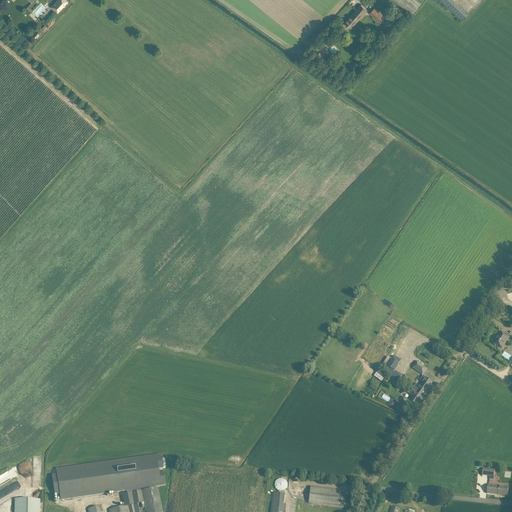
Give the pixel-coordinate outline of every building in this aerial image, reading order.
[(67,1),(66,0),(57,0),(51,7),(57,12),(67,1)] [(415,0),(393,0),(412,15),(421,4),(415,0)] [(456,3),(453,0),(440,0),(450,9),(456,3)] [(367,10),(365,8),(361,4),(345,22),(351,29),(367,10)] [(383,14),(375,7),(370,13),(377,20),(375,23),(378,26),(383,20),(380,18),(383,14)] [(390,25),(395,19),(392,16),(386,22),(390,25)] [(320,49),(317,47),(315,46),(311,51),(312,52),(315,54),(320,49)] [(510,338),(508,337),(501,332),(500,333),(493,343),(502,349),(510,338)] [(384,373),(399,382),(403,376),(395,371),(401,360),(395,356),(384,373)] [(427,369),(418,362),(417,362),(413,368),(422,375),(427,369)] [(379,370),(374,376),(382,382),(387,376),(379,370)] [(403,384),(408,377),(404,375),(400,381),(403,384)] [(426,378),(423,376),(420,381),(423,382),(419,387),(416,384),(411,391),(422,398),(433,383),(426,378)] [(416,406),(422,398),(411,391),(409,394),(413,396),(409,401),(416,406)] [(407,400),(403,397),(400,401),(398,400),(394,405),(402,411),(406,406),(404,404),(407,400)] [(57,474),(52,475),(55,496),(60,495),(61,500),(165,486),(162,459),(161,454),(56,469),(57,474)] [(482,475),(494,477),(495,470),(483,469),(482,475)] [(275,490),(287,490),(288,480),(275,479),(275,490)] [(508,496),(508,491),(509,487),(500,486),(488,484),(487,494),(508,496)] [(110,510),(109,510),(109,511),(162,511),(158,488),(158,487),(122,495),(125,506),(109,508),(110,510)] [(309,493),(308,503),(338,507),(343,507),(345,491),(340,491),(310,487),(310,488),(309,493)] [(284,511),(285,508),(284,508),(286,494),(273,492),(272,503),(270,511),(284,511)] [(38,511),(39,500),(16,499),(15,511),(38,511)]
